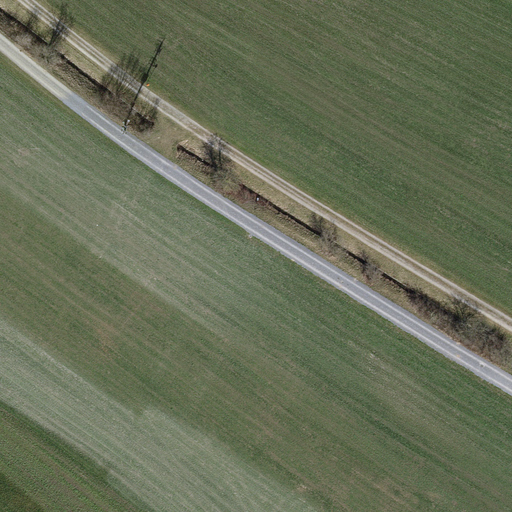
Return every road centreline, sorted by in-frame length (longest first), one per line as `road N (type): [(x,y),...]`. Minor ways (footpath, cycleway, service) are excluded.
road 1 (track): [(511,387),(117,136),(0,41)]
road 2 (track): [(24,0),(162,108),(511,325)]
